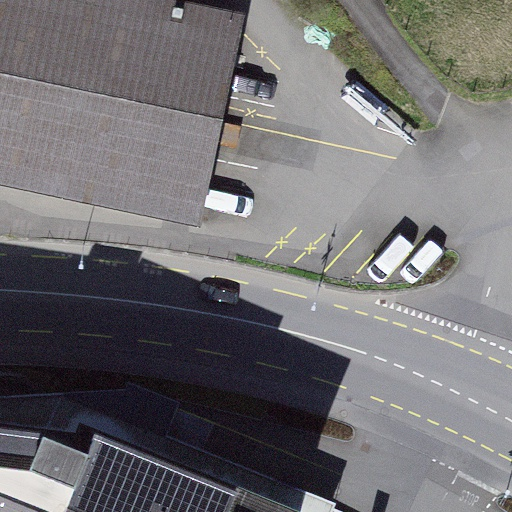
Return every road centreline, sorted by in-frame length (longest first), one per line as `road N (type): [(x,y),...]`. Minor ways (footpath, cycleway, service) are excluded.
road 1 (primary): [(456,390),(255,322),(112,298),(0,291)]
road 2 (unclassified): [(456,390),(511,205)]
